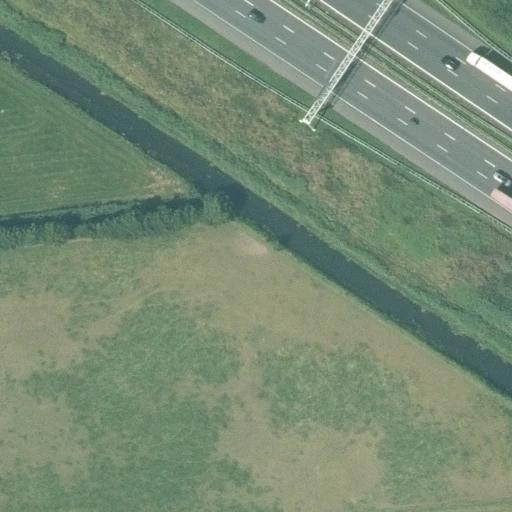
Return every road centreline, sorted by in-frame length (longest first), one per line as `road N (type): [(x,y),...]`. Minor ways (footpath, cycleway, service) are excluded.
road 1 (motorway): [(224,0),(511,193)]
road 2 (motorway): [(511,102),(359,0)]
